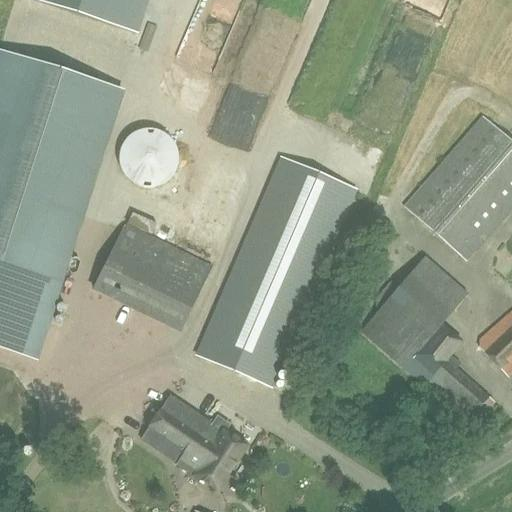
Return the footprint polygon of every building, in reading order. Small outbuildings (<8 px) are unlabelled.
[(0,347),(34,359),(120,91),(100,84),(0,52),(0,347)] [(466,261),(511,208),(511,143),(483,118),(404,208),(466,261)] [(271,387),(355,190),(281,159),(197,355),(271,387)] [(144,210),(140,233),(170,238),(174,215),(144,210)] [(180,330),(210,268),(122,225),(92,288),(180,330)] [(470,427),(492,402),(447,362),(462,342),(441,324),(468,295),(425,256),(383,305),(384,306),(362,331),(470,427)] [(511,313),(481,341),(480,348),(508,379),(511,375),(511,313)] [(217,417),(210,427),(168,398),(139,443),(215,494),(245,449),(223,435),(230,426),(217,417)] [(391,452),(401,443),(382,423),(373,431),(391,452)] [(412,441),(421,432),(412,423),(403,432),(412,441)]
